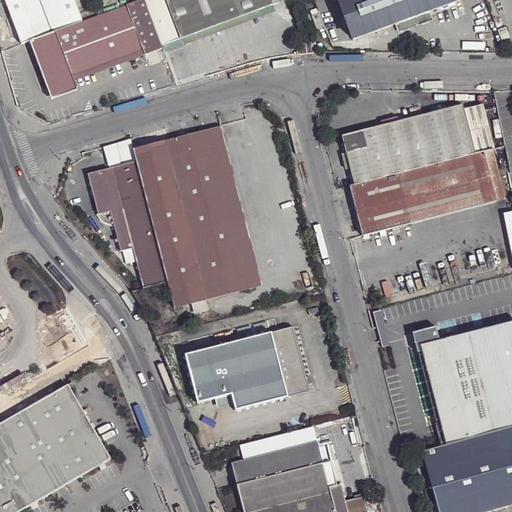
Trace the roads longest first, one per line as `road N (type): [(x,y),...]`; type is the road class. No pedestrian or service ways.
road 1 (unclassified): [(288,77),(404,511)]
road 2 (unclassified): [(7,159),(288,77)]
road 3 (tertiary): [(7,159),(13,198),(33,233),(142,373)]
road 4 (tertiary): [(142,373),(125,317),(48,226),(7,159)]
road 5 (unclassified): [(288,77),(511,71)]
road 6 (unknown): [(243,88),(286,264)]
road 7 (tertiary): [(142,373),(197,511)]
road 8 (unknown): [(198,101),(193,67),(284,35)]
